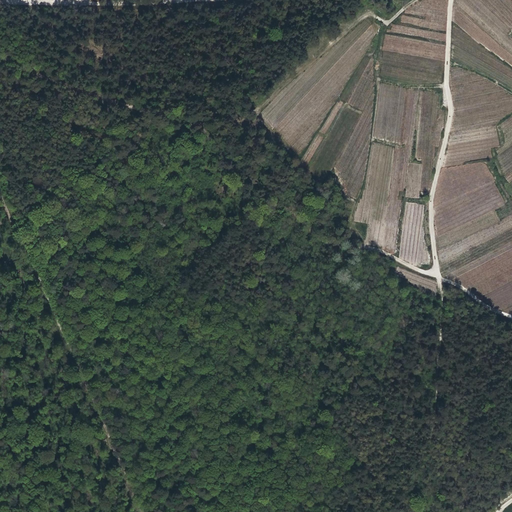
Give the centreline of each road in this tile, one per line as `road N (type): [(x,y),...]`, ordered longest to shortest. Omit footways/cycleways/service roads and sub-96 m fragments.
road 1 (track): [(449,0),(450,109),(431,201),(441,278)]
road 2 (track): [(0,1),(210,0)]
road 3 (track): [(511,317),(454,281),(349,245)]
